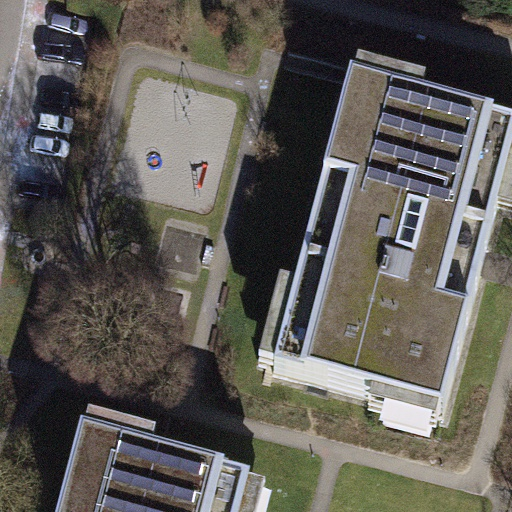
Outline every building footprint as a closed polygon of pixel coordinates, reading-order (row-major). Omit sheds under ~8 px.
[(391,96),(423,105),(426,90),(359,72),(353,97),(388,106),(391,96)] [(353,97),(350,96),(297,294),(286,338),(297,341),(288,375),(287,378),(373,401),(405,409),(407,400),(442,410),(446,410),(498,213),(511,161),(511,128),(423,105),(391,96),(388,106),(353,97)] [(511,161),(498,213),(511,216),(511,161)] [(286,338),(297,294),(282,289),(260,368),(288,375),(297,341),(286,338)] [(436,432),(442,410),(407,400),(405,409),(373,401),(369,414),(436,432)] [(89,427),(84,449),(119,459),(121,449),(141,455),(142,453),(154,456),(157,444),(89,427)] [(84,449),(79,448),(62,511),(244,511),(252,487),(253,483),(154,456),(142,453),(141,455),(121,449),(119,459),(84,449)] [(261,511),(267,492),(252,487),(244,511),(261,511)]
